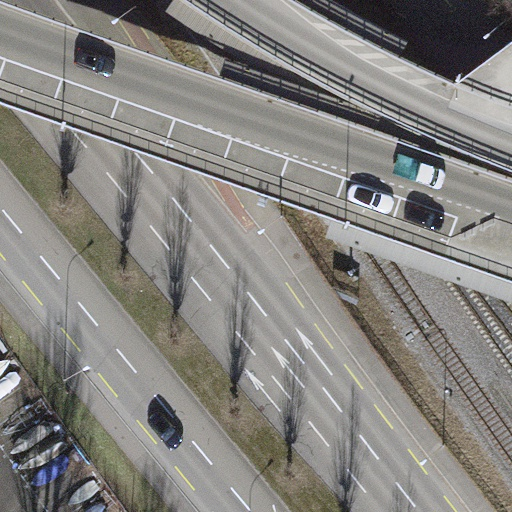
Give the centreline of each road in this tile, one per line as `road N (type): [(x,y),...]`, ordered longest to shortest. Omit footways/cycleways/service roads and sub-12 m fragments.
road 1 (primary): [(402,511),(0,14)]
road 2 (secondary): [(0,31),(511,202)]
road 3 (primary): [(0,205),(247,511)]
road 4 (secondary): [(511,146),(352,73),(233,0)]
road 5 (residential): [(511,123),(420,0)]
